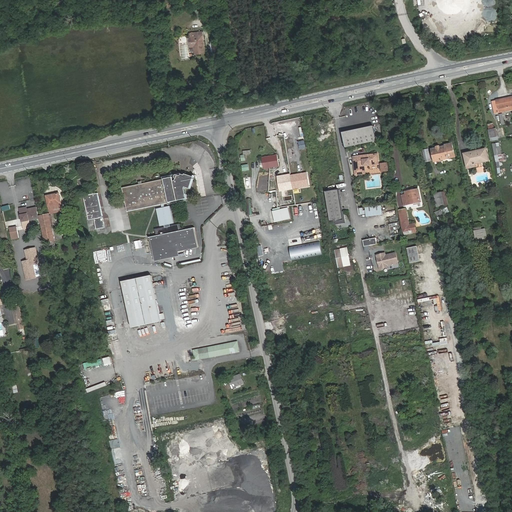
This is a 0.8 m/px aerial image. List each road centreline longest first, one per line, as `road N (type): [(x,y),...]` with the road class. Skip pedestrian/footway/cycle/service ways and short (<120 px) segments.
road 1 (unclassified): [(217,121),(296,511)]
road 2 (unknown): [(330,97),(396,447)]
road 3 (secondary): [(511,58),(217,121)]
road 4 (secondary): [(217,121),(0,167)]
road 5 (unknown): [(128,403),(130,481),(139,501),(148,505),(155,496),(134,409)]
road 6 (unknown): [(229,179),(215,184),(183,150),(114,161),(102,174),(113,224)]
road 7 (unknown): [(167,273),(130,268),(116,278),(127,367)]
road 8 (unknown): [(150,395),(210,381),(210,364),(265,348)]
road 9 (unknown): [(127,367),(171,355),(182,340),(167,273)]
